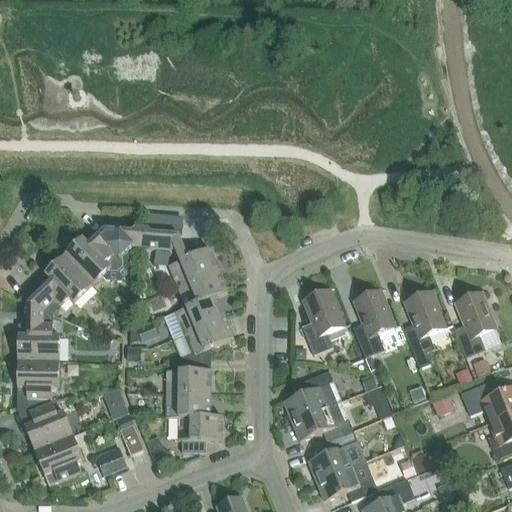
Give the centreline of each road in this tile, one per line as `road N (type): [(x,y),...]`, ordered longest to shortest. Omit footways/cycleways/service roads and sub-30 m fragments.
road 1 (residential): [(262,456),(265,275),(366,236),(511,255)]
road 2 (residential): [(120,511),(262,456)]
